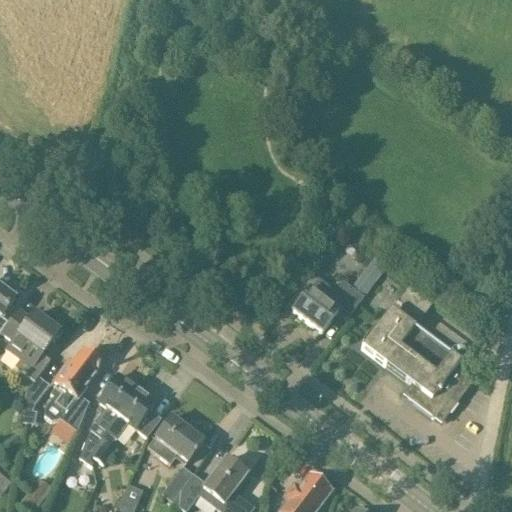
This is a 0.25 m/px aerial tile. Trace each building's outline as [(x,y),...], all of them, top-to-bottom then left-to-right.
[(321,337),(337,316),(346,323),(362,301),(363,302),(386,271),(378,265),(368,279),(363,276),(350,292),(342,286),(335,295),(318,283),(310,294),(309,293),(292,316),(321,337)] [(397,305),(421,323),(433,306),(409,289),(397,305)] [(14,303),(0,292),(0,335),(8,326),(1,320),(14,303)] [(46,327),(33,317),(30,321),(19,312),(9,326),(8,326),(0,335),(0,336),(11,345),(5,354),(19,365),(15,371),(33,385),(37,380),(38,380),(50,364),(41,358),(55,339),(58,342),(63,335),(49,324),(46,327)] [(360,351),(410,389),(402,399),(440,428),(472,386),(455,372),(459,366),(389,313),(360,351)] [(100,368),(99,362),(92,357),(85,357),(82,355),(70,371),(66,369),(53,387),(57,390),(54,394),(50,399),(53,401),(44,413),(45,421),(51,426),(59,424),(73,434),(77,437),(87,412),(84,410),(76,404),(102,370),(100,368)] [(37,380),(33,385),(34,386),(28,395),(23,427),(35,429),(37,416),(33,416),(34,408),(49,389),(38,380),(37,380)] [(104,417),(102,415),(88,433),(91,436),(87,440),(79,463),(92,472),(88,459),(106,438),(104,436),(135,395),(128,390),(129,384),(123,380),(117,382),(116,380),(96,406),(107,414),(104,417)] [(115,445),(124,432),(126,430),(134,435),(135,434),(146,442),(161,423),(150,415),(154,410),(153,403),(148,399),(142,401),(135,395),(104,436),(106,438),(88,459),(92,472),(93,472),(92,469),(96,464),(104,470),(115,454),(110,449),(114,444),(115,445)] [(169,421),(153,442),(154,443),(148,452),(170,469),(177,461),(186,467),(202,446),(169,421)] [(233,459),(228,465),(225,463),(205,488),(192,478),(180,495),(178,511),(189,511),(198,501),(213,511),(251,511),(231,496),(245,478),(243,477),(248,471),(233,459)] [(180,495),(192,478),(183,471),(162,499),(178,511),(180,495)] [(286,503),(278,511),(316,511),(330,494),(309,479),(298,493),(293,489),(284,502),(286,503)] [(39,483),(20,507),(27,511),(39,511),(41,511),(42,511),(44,508),(42,506),(52,493),(39,483)] [(136,511),(143,496),(128,490),(119,511),(136,511)]
